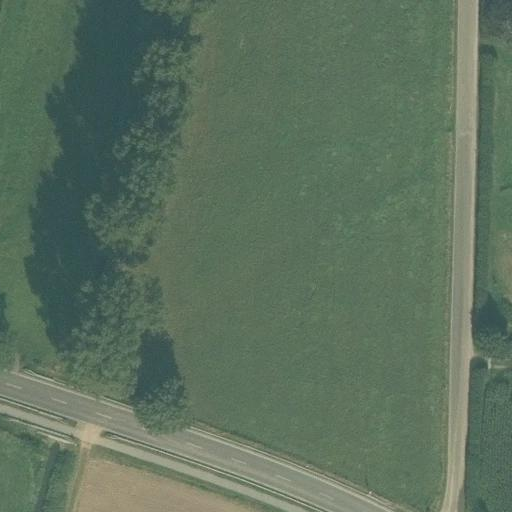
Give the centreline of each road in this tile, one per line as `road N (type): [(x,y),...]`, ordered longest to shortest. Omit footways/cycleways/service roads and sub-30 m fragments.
road 1 (residential): [(471,0),(452,511)]
road 2 (tertiary): [(0,385),(268,474),(352,511)]
